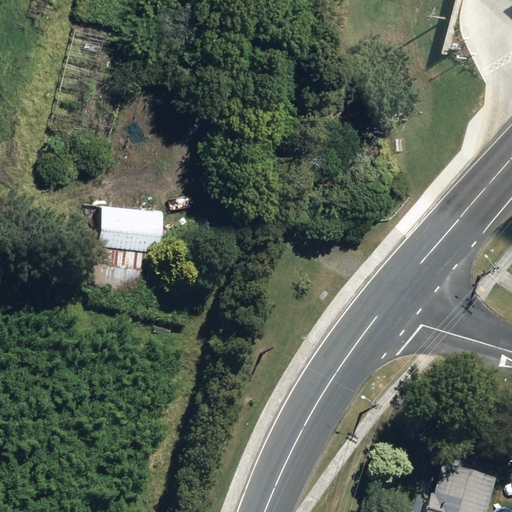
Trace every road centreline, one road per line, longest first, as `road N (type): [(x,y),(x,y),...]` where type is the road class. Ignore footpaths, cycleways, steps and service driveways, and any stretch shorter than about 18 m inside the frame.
road 1 (secondary): [(265,511),(302,429),(378,313)]
road 2 (secondary): [(378,313),(511,159)]
road 3 (residential): [(378,313),(511,351)]
